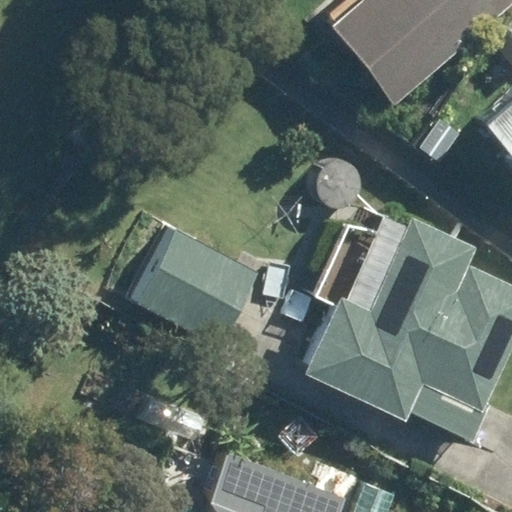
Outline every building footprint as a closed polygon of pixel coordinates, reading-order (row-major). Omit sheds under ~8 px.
[(358,0),(328,27),(396,104),(511,0),(358,0)] [(511,97),(481,123),(511,161),(511,97)] [(468,151),(455,169),(482,190),(495,172),(468,151)] [(331,295),(296,371),(400,419),(403,412),(470,443),(486,407),(480,404),(511,335),(511,288),(463,266),(471,247),(406,218),(400,230),(378,219),(340,300),(331,295)] [(169,231),(132,299),(215,345),(252,277),(169,231)] [(202,503),(211,506),(208,511),(334,511),(339,501),(221,454),(202,503)]
